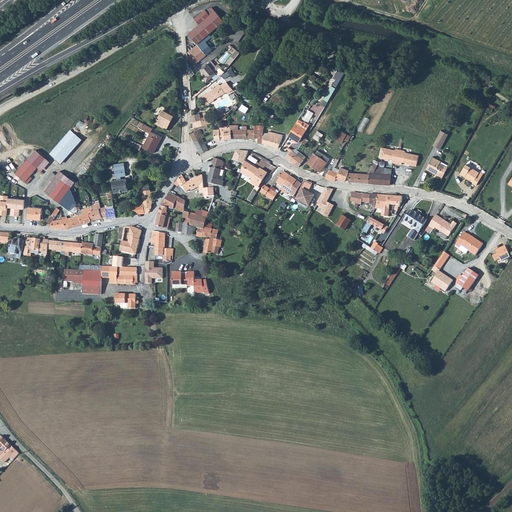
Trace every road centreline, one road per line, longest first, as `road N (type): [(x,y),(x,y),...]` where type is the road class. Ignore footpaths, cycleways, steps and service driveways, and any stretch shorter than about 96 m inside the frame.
road 1 (unclassified): [(511,234),(448,200),(323,182),(248,145),(195,158)]
road 2 (unclassified): [(183,162),(148,224),(59,234),(0,228)]
road 3 (track): [(141,283),(171,387),(162,482)]
road 4 (unclassified): [(0,110),(175,10)]
road 5 (trunk): [(0,90),(157,0)]
road 6 (track): [(344,0),(511,57)]
road 7 (unclassified): [(187,149),(175,10)]
road 8 (trunk): [(0,78),(109,0)]
road 9 (unknown): [(22,230),(30,188),(91,137)]
